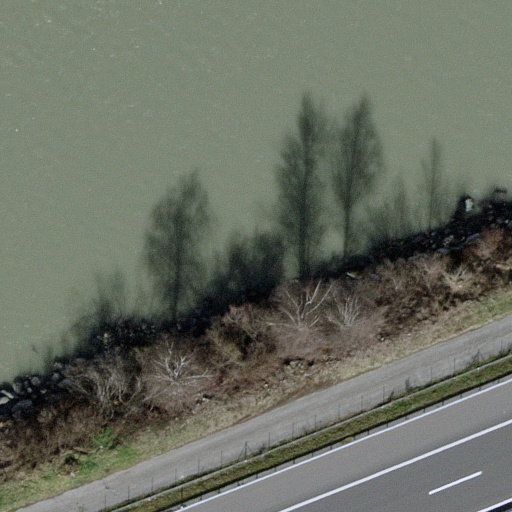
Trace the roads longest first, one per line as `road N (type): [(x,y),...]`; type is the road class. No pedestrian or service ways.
road 1 (unclassified): [(511,331),(55,511)]
road 2 (motorway): [(511,456),(374,511)]
